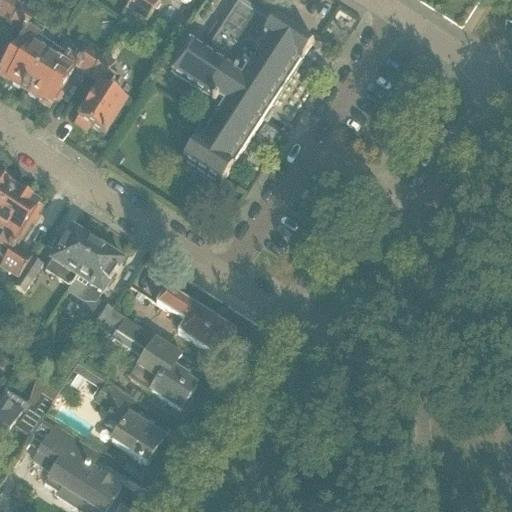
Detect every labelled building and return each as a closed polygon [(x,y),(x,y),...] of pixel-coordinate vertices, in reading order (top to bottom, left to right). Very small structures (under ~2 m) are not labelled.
[(0,0),(0,21),(9,27),(23,4),(15,0),(0,0)] [(155,0),(131,0),(125,10),(146,23),(159,2),(155,0)] [(182,60),(172,77),(177,80),(199,95),(193,104),(193,105),(204,113),(211,102),(214,104),(211,108),(219,114),(204,136),(200,133),(181,162),(220,187),(311,46),(273,21),(272,22),(239,1),(228,18),(209,46),(221,53),(217,59),(235,70),(233,74),(191,47),(182,60)] [(0,73),(0,78),(23,93),(52,48),(39,39),(43,31),(34,25),(39,16),(37,15),(38,14),(23,4),(9,27),(24,37),(0,73)] [(123,30),(118,38),(129,45),(134,37),(123,30)] [(74,69),(89,79),(103,56),(90,47),(83,57),(71,49),(66,57),(52,48),(23,93),(48,110),(74,69)] [(103,56),(89,79),(99,85),(73,126),(86,134),(89,128),(104,138),(126,103),(112,94),(121,81),(109,74),(116,64),(103,56)] [(177,80),(171,90),(193,104),(199,95),(177,80)] [(182,122),(172,138),(183,144),(193,129),(182,122)] [(0,212),(14,192),(0,183),(0,212)] [(0,268),(0,270),(18,281),(31,260),(14,249),(40,209),(14,192),(0,212),(0,258),(5,261),(0,268)] [(44,273),(70,289),(96,248),(82,239),(82,237),(83,236),(82,235),(82,234),(81,232),(80,231),(79,231),(78,230),(76,230),(74,231),(73,232),(72,233),(71,232),(44,273)] [(70,289),(66,295),(83,306),(95,306),(97,302),(100,298),(110,281),(121,264),(119,263),(120,263),(120,262),(120,261),(120,260),(120,259),(120,258),(120,257),(119,257),(119,256),(118,256),(117,255),(116,255),(115,255),(114,255),(113,255),(112,255),(112,256),(111,256),(111,257),(110,257),(96,248),(70,289)] [(31,260),(18,281),(13,289),(24,296),(42,268),(31,260)] [(183,325),(177,335),(218,362),(236,335),(221,326),(223,323),(209,314),(207,317),(194,308),(193,309),(165,291),(155,306),(183,325)] [(112,313),(100,333),(113,341),(143,360),(130,381),(150,394),(150,395),(180,414),(181,412),(183,413),(190,403),(188,402),(196,390),(185,383),(187,380),(172,371),(180,357),(112,313)] [(77,368),(72,375),(102,394),(98,400),(94,406),(109,416),(101,428),(114,437),(109,444),(129,456),(146,467),(147,466),(148,467),(156,455),(154,454),(162,441),(146,430),(126,418),(135,405),(77,368)] [(48,384),(34,407),(45,415),(60,392),(48,384)] [(0,448),(9,434),(15,426),(33,437),(47,416),(45,415),(34,407),(5,389),(0,397),(0,448)] [(44,422),(27,448),(38,455),(32,464),(51,477),(44,487),(58,496),(82,511),(85,506),(95,511),(106,511),(121,490),(91,470),(99,458),(55,429),(44,422)]
